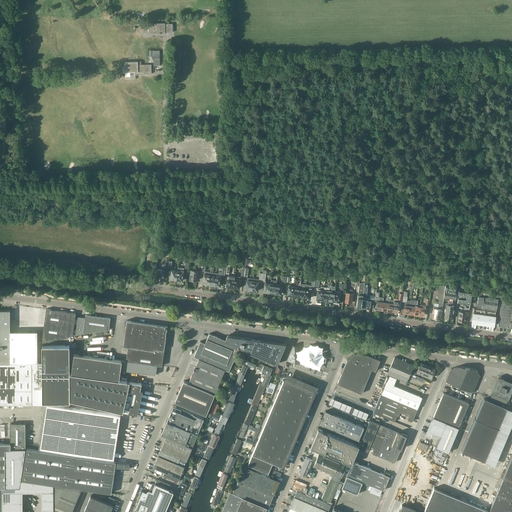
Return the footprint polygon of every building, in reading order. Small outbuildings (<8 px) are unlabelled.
[(172,32),(172,24),(165,24),(165,23),(149,23),(149,24),(143,24),(143,33),(149,32),(149,33),(165,33),(165,32),(172,32)] [(154,56),(154,65),(160,65),(160,50),(149,50),(149,56),(154,56)] [(151,73),(151,64),(141,65),(141,61),(125,62),(125,72),(135,72),(135,74),(151,73)] [(157,269),(156,273),(157,273),(157,278),(158,278),(160,279),(160,278),(163,279),(165,269),(168,270),(168,266),(169,261),(169,258),(166,258),(166,263),(165,267),(162,266),(162,269),(157,269)] [(216,276),(214,285),(215,285),(215,286),(217,286),(218,285),(220,285),(221,277),(221,276),(225,276),(226,264),(225,264),(224,264),(223,264),(222,272),(221,272),(219,271),(218,273),(216,273),(216,276)] [(202,269),(201,271),(204,271),(203,283),(205,283),(206,284),(208,285),(208,284),(209,284),(210,275),(211,272),(207,271),(205,271),(205,266),(202,265),(202,269)] [(189,279),(197,280),(198,270),(191,269),(190,276),(189,279)] [(263,274),(262,282),(265,282),(264,291),(266,292),(268,293),(269,292),(271,283),(267,283),(267,282),(265,281),(265,279),(266,271),(263,271),(263,274)] [(253,278),(252,290),(252,291),(254,291),(255,290),(257,291),(258,288),(258,287),(259,282),(262,283),(262,282),(263,274),(260,273),(259,276),(259,279),(253,278)] [(306,284),(304,297),(305,297),(305,298),(307,298),(307,297),(310,298),(311,290),(314,290),(316,277),(313,276),(312,285),(306,284)] [(357,283),(356,291),(358,292),(358,294),(358,295),(357,299),(356,306),(356,307),(361,307),(364,287),(364,285),(365,282),(360,283),(357,283)] [(434,306),(432,317),(440,318),(443,296),(445,285),(439,285),(437,301),(436,306),(434,306)] [(445,285),(443,296),(446,297),(446,300),(449,300),(449,298),(453,299),(455,299),(456,290),(457,290),(457,287),(445,285)] [(364,287),(361,307),(367,308),(367,306),(370,306),(371,303),(374,304),(375,296),(368,295),(367,295),(367,291),(368,288),(367,288),(364,287)] [(346,289),(346,291),(345,301),(352,302),(353,290),(346,289)] [(471,295),(470,302),(477,303),(477,305),(477,308),(496,311),(497,306),(498,298),(502,299),(503,293),(472,289),(472,291),(471,295)] [(376,291),(375,301),(378,301),(377,304),(377,303),(377,305),(377,309),(382,309),(383,302),(384,297),(379,296),(379,292),(376,291)] [(499,320),(498,326),(510,328),(510,327),(511,311),(511,293),(503,293),(502,299),(499,320)] [(459,312),(458,320),(465,321),(465,315),(468,316),(469,308),(465,308),(464,308),(464,311),(463,310),(463,312),(459,312)] [(473,313),(472,322),(479,323),(487,324),(494,325),(496,316),(495,316),(496,311),(477,308),(474,308),(473,313)] [(41,343),(60,338),(63,311),(46,309),(41,343)] [(0,363),(10,363),(10,362),(37,362),(37,331),(10,331),(10,310),(0,310),(0,363)] [(63,311),(60,338),(73,335),(76,313),(63,311)] [(85,317),(78,316),(75,335),(83,333),(104,330),(109,329),(111,318),(85,314),(85,317)] [(164,350),(167,326),(132,321),(127,320),(123,346),(128,346),(126,360),(122,360),(122,361),(157,365),(162,366),(164,350)] [(199,358),(198,359),(225,370),(225,369),(229,371),(234,359),(236,355),(238,348),(239,346),(225,340),(209,333),(207,339),(205,343),(200,341),(194,356),(199,358)] [(239,348),(249,352),(254,354),(277,364),(286,343),(227,335),(226,340),(225,340),(239,346),(238,348),(239,348)] [(299,351),(296,351),(297,353),(297,354),(298,355),(297,357),(297,358),(296,359),(297,359),(299,360),(300,361),(300,362),(301,362),(301,364),(303,364),(304,365),(305,365),(306,366),(308,366),(310,367),(311,367),(312,368),(313,369),(315,369),(317,369),(319,370),(320,371),(320,370),(320,368),(321,367),(321,366),(322,364),(323,363),(325,362),(324,361),(324,360),(325,359),(325,357),(324,356),(323,354),(323,352),(323,350),(323,349),(324,347),(323,347),(321,347),(320,347),(319,346),(318,345),(318,344),(318,345),(316,345),(315,346),(313,346),(312,345),(311,344),(310,345),(309,346),(308,346),(305,347),(304,346),(303,348),(303,349),(300,350),(299,351)] [(293,345),(287,360),(302,365),(298,358),(298,345),(293,345)] [(32,402),(42,402),(70,402),(70,400),(70,373),(69,346),(42,346),(42,363),(38,363),(35,382),(32,402)] [(366,355),(365,354),(364,354),(363,354),(362,353),(361,353),(360,353),(358,353),(357,353),(356,353),(355,353),(354,354),(353,354),(352,355),(351,356),(350,357),(349,358),(349,357),(348,359),(347,359),(337,383),(362,393),(372,369),(375,371),(380,360),(366,354),(366,355)] [(121,370),(122,361),(122,360),(74,354),(71,373),(119,380),(121,370)] [(387,374),(406,382),(408,377),(413,379),(417,379),(422,381),(424,378),(410,373),(413,365),(394,357),(387,374)] [(175,402),(206,415),(221,378),(223,373),(225,370),(198,359),(195,366),(194,369),(192,373),(192,374),(189,383),(184,380),(175,402)] [(258,364),(245,359),(243,364),(256,369),(258,364)] [(157,365),(122,361),(121,370),(156,375),(157,365)] [(420,373),(424,374),(428,364),(424,363),(424,364),(421,362),(416,373),(420,374),(420,373)] [(0,404),(32,404),(32,405),(42,405),(42,402),(32,402),(35,382),(38,363),(10,363),(0,363),(0,404)] [(274,371),(280,373),(281,370),(277,366),(277,365),(274,364),(273,367),(272,367),(275,369),(274,371)] [(428,364),(424,374),(427,376),(427,377),(430,379),(431,377),(435,368),(431,367),(432,366),(428,364)] [(240,386),(248,367),(243,365),(235,384),(240,386)] [(264,365),(263,366),(259,365),(257,369),(270,375),(272,370),(272,368),(264,365)] [(446,381),(449,382),(473,392),(474,388),(475,388),(474,387),(476,384),(477,383),(476,383),(478,380),(478,379),(479,375),(480,376),(480,375),(479,373),(480,372),(479,369),(477,370),(476,369),(459,366),(452,368),(451,368),(451,369),(450,372),(449,372),(449,373),(450,373),(448,377),(448,376),(448,377),(446,381)] [(70,373),(70,400),(135,414),(135,413),(138,413),(144,389),(140,389),(141,383),(142,384),(142,383),(70,373)] [(265,373),(261,385),(266,387),(270,375),(265,373)] [(389,397),(394,385),(396,379),(389,376),(382,394),(389,397)] [(492,393),(492,394),(491,394),(489,400),(484,398),(462,451),(485,461),(508,408),(505,407),(507,401),(508,399),(511,389),(511,381),(499,376),(492,393)] [(260,436),(248,464),(268,473),(273,462),(282,466),(313,392),(303,388),(303,387),(295,383),(294,384),(284,380),(260,436)] [(270,382),(268,387),(267,391),(272,393),(276,384),(270,382)] [(257,405),(265,386),(260,384),(252,403),(257,405)] [(229,401),(233,403),(235,398),(239,387),(235,385),(232,391),(233,391),(229,401)] [(422,397),(394,385),(389,397),(417,409),(422,397)] [(433,417),(426,434),(431,436),(432,433),(440,436),(435,447),(448,452),(459,427),(469,403),(443,392),(433,417)] [(381,394),(373,412),(395,421),(397,416),(399,415),(400,412),(409,416),(407,419),(408,420),(411,422),(412,421),(417,409),(389,397),(382,394),(381,394)] [(228,402),(222,415),(229,418),(234,404),(228,402)] [(39,449),(79,455),(114,460),(120,415),(46,404),(39,449)] [(249,424),(256,407),(253,405),(246,422),(249,424)] [(160,450),(158,455),(178,464),(184,466),(187,460),(198,434),(200,428),(204,418),(197,415),(174,406),(173,406),(167,421),(161,434),(166,436),(160,450)] [(326,411),(320,423),(359,440),(364,427),(326,411)] [(214,434),(219,436),(223,424),(225,425),(228,419),(221,416),(214,434)] [(378,428),(379,425),(379,424),(370,420),(364,434),(374,438),(378,428)] [(10,423),(10,443),(10,448),(25,448),(25,423),(10,423)] [(243,438),(247,429),(249,425),(245,424),(243,428),(240,437),(243,438)] [(378,428),(374,438),(383,441),(388,427),(385,426),(383,426),(382,430),(378,428)] [(388,427),(383,441),(391,445),(397,432),(393,430),(392,429),(388,427)] [(359,445),(318,428),(314,437),(311,447),(351,464),(359,445)] [(401,449),(403,445),(404,445),(407,436),(407,435),(407,434),(403,433),(403,432),(402,433),(398,432),(397,432),(391,445),(401,449)] [(355,443),(356,439),(342,433),(340,436),(355,443)] [(214,434),(209,445),(215,448),(220,437),(214,434)] [(364,434),(358,448),(368,451),(370,447),(374,438),(364,434)] [(242,440),(238,439),(237,438),(231,453),(236,455),(242,440)] [(374,449),(372,452),(373,454),(377,455),(383,441),(374,438),(370,447),(374,449)] [(383,441),(377,455),(386,459),(391,445),(383,441)] [(418,447),(426,451),(428,445),(421,442),(420,442),(418,447)] [(10,443),(5,443),(5,448),(5,487),(20,487),(21,476),(25,448),(10,448),(10,443)] [(391,445),(386,459),(394,462),(395,462),(401,449),(391,445)] [(208,446),(203,457),(209,459),(214,448),(208,446)] [(54,484),(82,489),(86,489),(111,493),(115,467),(119,467),(129,469),(130,464),(27,448),(22,480),(54,484)] [(316,450),(314,453),(312,459),(310,465),(314,467),(315,466),(332,473),(322,498),(331,502),(345,468),(347,463),(345,462),(319,452),(316,450)] [(158,455),(153,467),(165,472),(163,475),(178,481),(179,478),(184,466),(178,464),(158,455)] [(236,458),(231,456),(224,471),(230,473),(236,458)] [(306,457),(303,465),(309,467),(310,465),(312,459),(306,457)] [(195,475),(200,477),(207,461),(202,459),(195,475)] [(347,475),(384,490),(389,476),(353,461),(347,475)] [(279,480),(267,475),(244,465),(238,479),(274,494),(279,480)] [(300,472),(304,474),(306,475),(307,472),(309,473),(311,470),(308,469),(309,467),(303,465),(300,472)] [(511,470),(507,468),(503,476),(511,479),(511,470)] [(218,486),(222,488),(227,475),(223,474),(218,486)] [(362,482),(347,475),(342,487),(357,494),(362,482)] [(511,479),(503,476),(500,485),(511,489),(511,479)] [(194,477),(188,492),(193,494),(195,487),(196,487),(199,480),(194,477)] [(165,511),(173,492),(169,490),(171,485),(157,479),(155,484),(152,491),(151,493),(143,490),(135,508),(133,511),(165,511)] [(233,492),(232,493),(251,501),(260,504),(266,507),(268,508),(274,494),(238,479),(233,490),(233,492)] [(21,480),(20,487),(2,488),(2,492),(22,491),(42,491),(54,491),(54,484),(22,480),(21,480)] [(339,482),(333,497),(337,499),(340,491),(338,490),(338,489),(340,490),(342,484),(339,482)] [(59,511),(71,511),(82,489),(54,484),(54,510),(59,511)] [(511,489),(500,485),(496,493),(511,499),(511,489)] [(487,511),(488,510),(434,487),(423,511),(487,511)] [(216,506),(223,491),(219,489),(213,504),(216,506)] [(302,499),(302,500),(328,511),(331,505),(297,490),(294,496),(296,497),(296,496),(302,499)] [(22,502),(22,491),(2,492),(2,502),(22,502)] [(54,491),(42,491),(42,499),(54,499),(54,491)] [(260,504),(251,501),(232,493),(229,491),(226,496),(228,497),(222,511),(225,511),(236,511),(237,511),(266,511),(264,511),(266,507),(260,504)] [(188,493),(182,506),(186,508),(192,494),(188,493)] [(511,499),(496,493),(493,501),(511,509),(511,499)] [(98,510),(102,500),(91,495),(86,506),(98,510)] [(314,511),(327,511),(328,511),(302,500),(302,499),(296,496),(296,497),(294,496),(292,501),(289,507),(300,511),(302,511),(304,508),(314,511)] [(42,499),(42,508),(54,508),(54,499),(42,499)] [(98,510),(101,511),(110,511),(113,505),(102,500),(98,510)] [(511,509),(493,501),(489,510),(494,511),(510,511),(511,509)] [(22,511),(22,502),(2,502),(2,508),(2,511),(22,511)]
